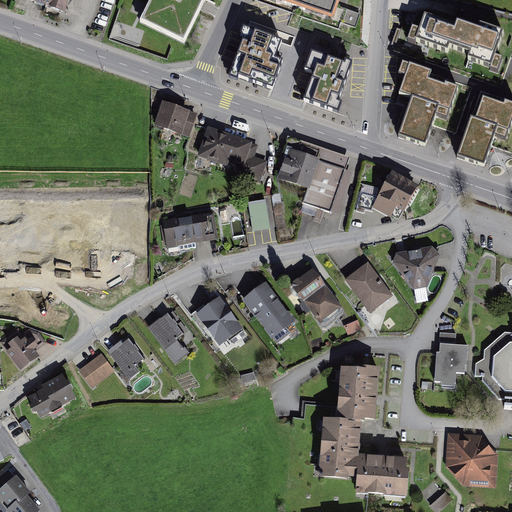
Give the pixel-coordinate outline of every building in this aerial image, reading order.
[(70,0),(16,0),(65,17),(70,0)] [(151,0),(141,22),(186,44),(207,0),(151,0)] [(269,0),(333,23),(341,0),(269,0)] [(468,60),(491,68),(503,34),(459,18),(456,28),(424,17),(416,42),(448,53),(449,48),(470,56),(468,60)] [(230,76),(241,79),(256,34),(245,30),(230,76)] [(241,79),(256,84),(272,39),(256,34),(241,79)] [(282,42),(272,39),(256,84),(273,90),(282,63),(276,61),(282,42)] [(304,102),(318,107),(334,62),(311,53),(305,71),(313,75),(304,102)] [(351,68),(334,62),(318,107),(334,113),(351,68)] [(412,100),(431,107),(438,85),(429,82),(431,74),(409,66),(399,96),(412,100)] [(444,87),(438,85),(431,107),(439,110),(450,114),(458,90),(445,85),(444,87)] [(471,119),(457,159),(484,168),(498,130),(509,134),(511,124),(511,105),(505,103),(504,107),(482,99),(475,121),(471,119)] [(426,147),(439,110),(431,107),(412,100),(398,138),(426,147)] [(191,114),(162,105),(154,130),(183,139),(191,114)] [(259,148),(208,131),(198,160),(228,170),(230,164),(243,168),(239,181),(259,188),(267,165),(255,161),(259,148)] [(350,160),(322,151),(319,160),(288,150),(277,183),(308,193),(304,206),(333,215),(350,160)] [(418,190),(392,176),(374,210),(393,219),(396,213),(404,217),(418,190)] [(147,254),(147,202),(0,201),(0,267),(18,267),(18,255),(53,256),(53,270),(91,270),(91,254),(147,254)] [(265,206),(249,208),(252,234),(269,232),(265,206)] [(214,215),(163,222),(167,251),(218,244),(214,215)] [(433,249),(397,256),(393,266),(414,293),(428,289),(440,257),(433,249)] [(369,267),(346,283),(371,316),(393,300),(369,267)] [(313,273),(293,288),(293,292),(320,329),(342,312),(313,273)] [(269,286),(243,303),(271,343),(296,326),(269,286)] [(27,290),(0,289),(0,308),(26,309),(27,290)] [(220,299),(196,318),(219,348),(243,330),(220,299)] [(169,317),(151,331),(176,365),(188,356),(178,342),(185,337),(169,317)] [(232,339),(236,345),(244,339),(241,333),(232,339)] [(11,351),(6,354),(21,373),(38,360),(34,354),(44,346),(38,337),(31,335),(23,340),(18,334),(6,343),(11,351)] [(511,334),(506,334),(485,353),(484,362),(477,366),(475,379),(483,379),(483,382),(500,402),(511,402),(511,406),(505,406),(505,412),(511,412),(511,334)] [(129,339),(109,353),(129,381),(140,374),(135,367),(144,361),(129,339)] [(470,345),(438,344),(438,354),(435,354),(434,384),(442,385),(441,392),(458,393),(459,376),(466,377),(466,369),(469,369),(470,345)] [(100,357),(79,373),(93,391),(114,375),(100,357)] [(341,369),(337,420),(363,423),(376,424),(380,372),(341,369)] [(44,392),(29,400),(40,421),(74,403),(62,379),(42,389),(44,392)] [(361,459),(363,423),(337,420),(324,420),(321,478),(356,480),(355,498),(406,501),(408,462),(361,459)] [(483,438),(449,437),(446,472),(463,490),(496,492),(499,461),(483,438)] [(31,490),(17,473),(15,475),(9,468),(0,475),(0,494),(9,505),(5,508),(8,511),(36,511),(40,508),(27,493),(31,490)] [(446,494),(430,508),(433,511),(440,511),(453,502),(446,494)]
